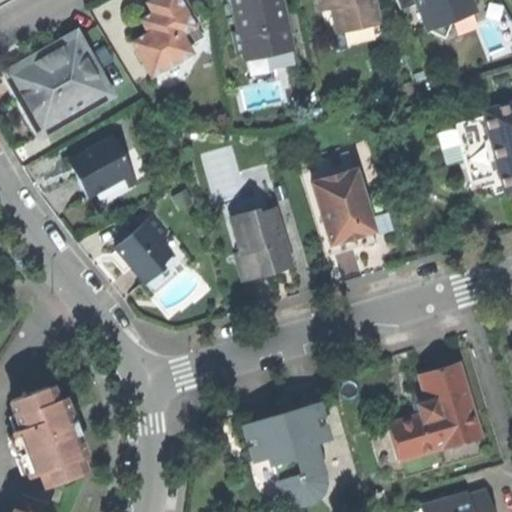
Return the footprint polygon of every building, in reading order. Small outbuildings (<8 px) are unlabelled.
[(148,33),(131,43),(150,76),(191,53),(181,35),(198,25),(189,9),(185,11),(178,0),(151,0),(146,3),(152,13),(156,21),(144,27),(148,33)] [(186,0),(178,0),(185,11),(189,9),(191,8),(186,0)] [(231,0),(238,31),(234,32),(239,55),(243,54),(244,59),(292,49),(281,0),(231,0)] [(316,0),(319,12),(322,11),(331,51),(381,40),(372,0),(316,0)] [(397,0),(402,10),(417,4),(428,31),(440,36),(446,34),(449,22),(474,12),(471,4),(473,0),(397,0)] [(140,20),(144,27),(156,21),(152,13),(140,20)] [(0,77),(34,138),(110,96),(76,35),(44,52),(0,77)] [(483,116),(504,193),(505,197),(511,194),(511,103),(482,112),(483,116)] [(399,126),(413,121),(409,108),(395,113),(399,126)] [(495,195),(504,193),(483,116),(453,125),(470,184),(490,178),(495,195)] [(85,201),(129,177),(110,141),(67,164),(76,183),(85,201)] [(354,171),(311,184),(329,243),(347,238),(372,230),(354,171)] [(274,208),(231,221),(240,253),(235,254),(243,280),(287,267),(291,266),(274,208)] [(154,271),(170,258),(157,243),(165,236),(151,220),(114,252),(125,266),(143,287),(157,274),(154,271)] [(416,411),(418,416),(390,425),(400,460),(478,436),(458,369),(421,381),(426,401),(422,402),(419,406),(416,411)] [(81,473),(76,460),(81,458),(73,436),(78,434),(69,409),(65,411),(60,399),(53,401),(48,387),(11,400),(16,414),(9,417),(16,436),(29,471),(30,476),(40,473),(45,486),(81,473)] [(67,400),(60,399),(65,411),(69,409),(78,434),(78,426),(76,416),(75,411),(71,405),(67,400)] [(321,477),(311,443),(325,438),(315,404),(271,418),(244,427),(253,459),(268,455),(278,489),(282,495),(290,499),(298,502),(306,500),(315,495),(320,487),(321,477)] [(20,474),(29,471),(16,436),(8,439),(20,474)] [(420,511),(491,511),(489,504),(486,494),(466,500),(467,503),(455,507),(453,499),(420,509),(420,511)]
